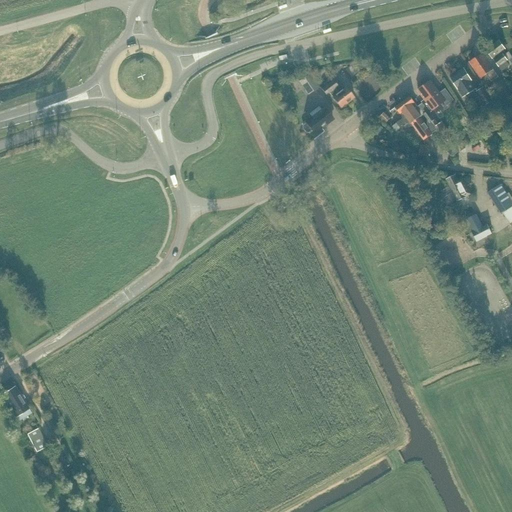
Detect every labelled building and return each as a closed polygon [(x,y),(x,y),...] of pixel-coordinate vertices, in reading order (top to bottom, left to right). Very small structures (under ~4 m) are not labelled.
[(448,43),(460,34),(454,26),(442,35),(448,43)] [(503,51),(505,50),(499,41),(486,50),(498,67),(507,61),(504,56),(506,54),(503,51)] [(491,81),(497,77),(481,54),(475,59),(474,58),(470,60),(471,62),(469,63),(481,79),(487,75),(491,81)] [(410,58),(400,63),(405,73),(415,68),(410,58)] [(473,91),(475,89),(471,82),(471,81),(463,69),(450,77),(462,97),(465,96),(466,98),(468,99),(470,100),(473,100),(478,98),(473,91)] [(317,87),(308,74),(298,82),(307,94),(317,87)] [(326,96),(329,94),(340,108),(353,98),(345,88),(338,93),(335,88),(338,87),(333,81),(321,90),(326,96)] [(431,81),(418,91),(425,100),(421,102),(430,113),(445,101),(447,104),(453,100),(445,90),(440,94),(431,81)] [(484,106),(491,102),(483,88),(476,93),(484,106)] [(410,97),(404,101),(419,122),(430,113),(423,104),(418,107),(410,97)] [(404,101),(395,108),(403,118),(397,123),(400,128),(401,129),(404,126),(407,130),(413,126),(419,122),(404,101)] [(324,109),(321,111),(318,107),(309,114),(312,118),(306,122),(306,123),(303,126),(302,128),(305,132),(308,132),(311,130),(314,134),(332,120),(324,109)] [(419,122),(413,126),(424,140),(437,130),(435,127),(438,125),(430,113),(419,122)] [(384,114),(380,117),(385,122),(386,123),(389,119),(384,114)] [(397,123),(392,127),(396,132),(400,128),(397,123)] [(435,127),(437,130),(444,138),(449,134),(441,123),(438,125),(435,127)] [(420,156),(428,157),(430,146),(421,145),(420,156)] [(457,202),(471,195),(462,178),(457,180),(455,175),(446,179),(457,202)] [(503,212),(511,206),(511,203),(500,185),(490,192),(503,212)] [(477,214),(467,219),(478,241),(492,234),(487,224),(483,226),(477,214)] [(15,417),(28,409),(15,387),(1,395),(15,417)] [(36,452),(47,446),(38,429),(27,434),(36,452)]
